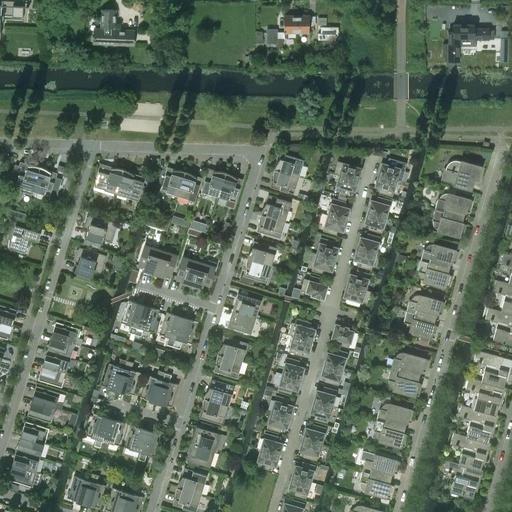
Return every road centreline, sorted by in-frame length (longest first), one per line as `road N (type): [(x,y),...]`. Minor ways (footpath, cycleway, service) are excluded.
road 1 (residential): [(400,511),(500,158),(511,152)]
road 2 (residential): [(272,511),(374,159)]
road 3 (residential): [(0,454),(94,145)]
road 4 (residential): [(94,145),(258,153)]
road 5 (residential): [(213,307),(258,153)]
road 6 (residential): [(177,423),(213,307)]
